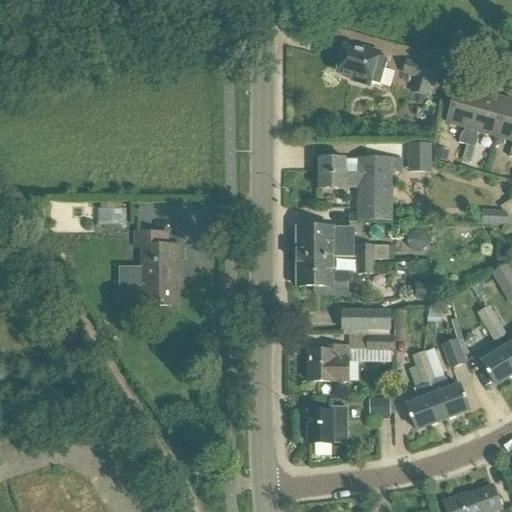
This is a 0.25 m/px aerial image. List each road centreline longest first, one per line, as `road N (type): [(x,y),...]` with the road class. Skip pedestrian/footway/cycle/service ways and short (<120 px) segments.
road 1 (secondary): [(263,487),(262,0)]
road 2 (track): [(0,181),(198,511)]
road 3 (residential): [(263,487),(405,473),(452,462),(511,433)]
